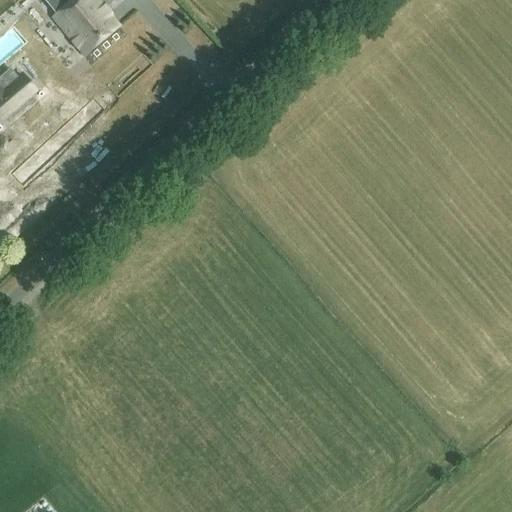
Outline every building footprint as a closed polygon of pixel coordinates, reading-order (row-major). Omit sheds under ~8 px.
[(52,0),(33,0),(49,14),(58,4),(52,0)] [(84,55),(119,26),(96,0),(73,0),(53,18),(84,55)] [(183,48),(175,70),(196,77),(203,55),(183,48)] [(0,120),(35,91),(22,75),(18,79),(3,92),(0,87),(0,120)] [(52,511),(44,502),(32,511),(52,511)]
